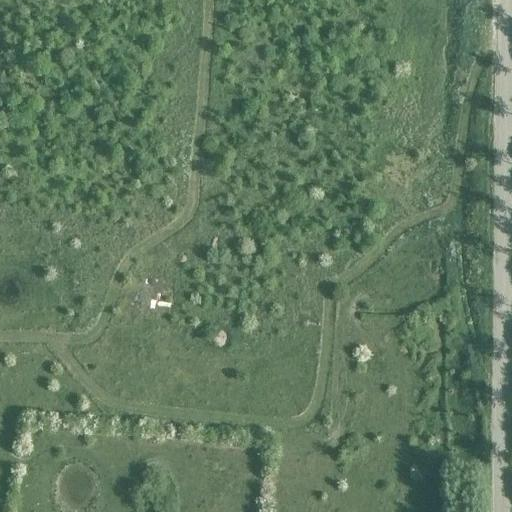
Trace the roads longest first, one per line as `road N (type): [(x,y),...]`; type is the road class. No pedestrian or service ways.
road 1 (unclassified): [(502,511),(505,0)]
road 2 (track): [(411,225),(454,195),(471,105),(504,38)]
